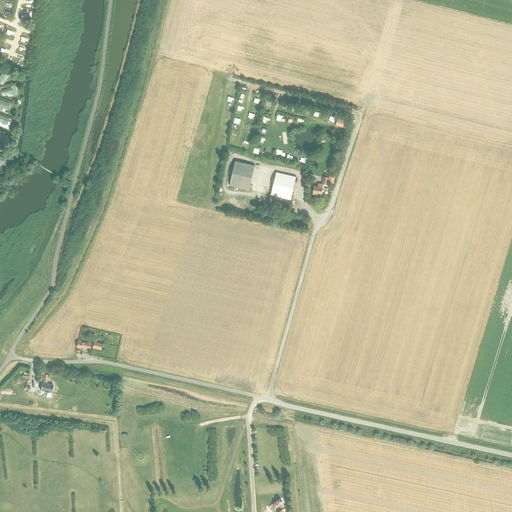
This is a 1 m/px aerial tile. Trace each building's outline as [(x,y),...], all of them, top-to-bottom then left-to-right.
[(2,73),(0,76),(0,83),(4,85),(9,76),(7,75),(3,73),(2,73)] [(11,89),(2,91),(3,95),(12,93),(13,96),(17,95),(16,90),(15,86),(11,87),(11,89)] [(10,104),(0,100),(0,107),(7,111),(10,104)] [(10,119),(0,115),(0,122),(7,125),(10,119)] [(345,128),(347,121),(337,119),(336,126),(345,128)] [(229,186),(249,190),(255,166),(235,161),(229,186)] [(296,177),(276,172),(270,195),(291,200),(296,177)] [(314,186),(313,194),(321,195),(322,184),(318,183),(318,186),(314,186)] [(89,343),(88,344),(82,342),(82,341),(78,340),(76,348),(81,349),(81,347),(90,349),(91,344),(91,343),(89,343)] [(41,374),(40,377),(41,377),(41,380),(42,381),(42,382),(40,391),(52,393),(53,384),(47,383),(47,382),(48,375),(47,375),(47,372),(42,371),(42,374),(41,374)]
